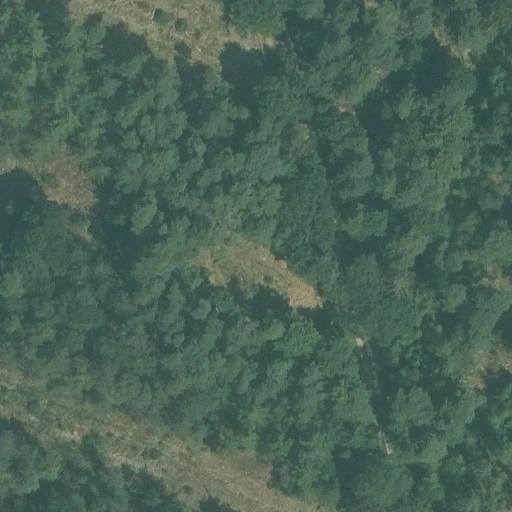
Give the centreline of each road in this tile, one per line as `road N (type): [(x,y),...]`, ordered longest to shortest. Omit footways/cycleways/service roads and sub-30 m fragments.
road 1 (track): [(507,0),(373,377),(404,511)]
road 2 (track): [(373,377),(283,0)]
